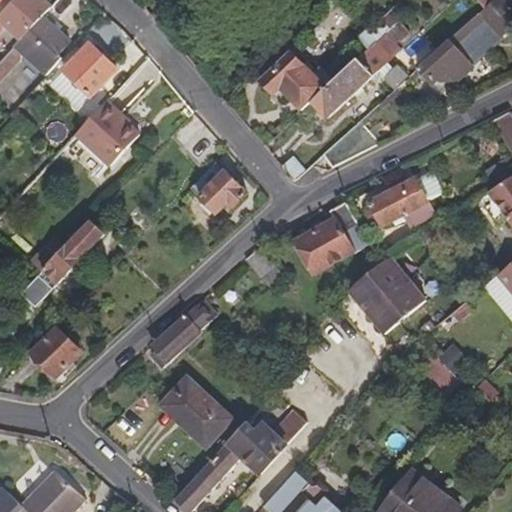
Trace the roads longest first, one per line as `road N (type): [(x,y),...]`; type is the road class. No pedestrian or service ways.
road 1 (residential): [(291,207),(54,415)]
road 2 (residential): [(110,0),(291,207)]
road 3 (residential): [(511,96),(291,207)]
road 4 (unknown): [(251,511),(322,432),(331,326)]
road 5 (residential): [(161,511),(54,415)]
